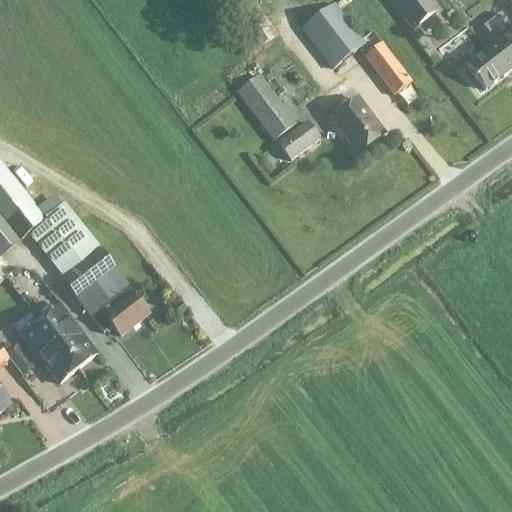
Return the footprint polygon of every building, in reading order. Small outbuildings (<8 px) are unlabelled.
[(425,0),(388,0),(414,33),(438,16),(425,0)] [(447,0),(469,32),(487,20),(473,0),(447,0)] [(511,34),(496,47),(497,48),(487,55),(486,54),(467,68),(476,80),(475,81),(477,84),(478,83),(486,93),(511,72),(511,0),(506,4),(511,11),(511,34)] [(302,33),(332,72),(365,46),(335,7),(302,33)] [(364,59),(394,98),(412,84),(382,45),(364,59)] [(237,95),(274,145),(297,127),(260,78),(237,95)] [(359,157),(385,137),(358,102),(332,122),(359,157)] [(291,164),(322,142),(308,124),(294,134),(278,146),(291,164)] [(0,163),(0,218),(20,244),(28,237),(29,238),(30,238),(99,328),(108,322),(121,339),(150,317),(127,288),(78,224),(79,223),(65,205),(58,209),(52,201),(37,212),(0,163)] [(0,218),(0,262),(22,245),(22,244),(29,238),(28,237),(20,244),(0,218)] [(78,335),(79,334),(60,309),(40,324),(79,372),(97,358),(78,335)] [(21,339),(41,364),(42,363),(61,387),(79,372),(40,324),(21,339)] [(0,416),(11,408),(0,392),(0,373),(8,367),(6,365),(10,363),(0,350),(0,416)]
